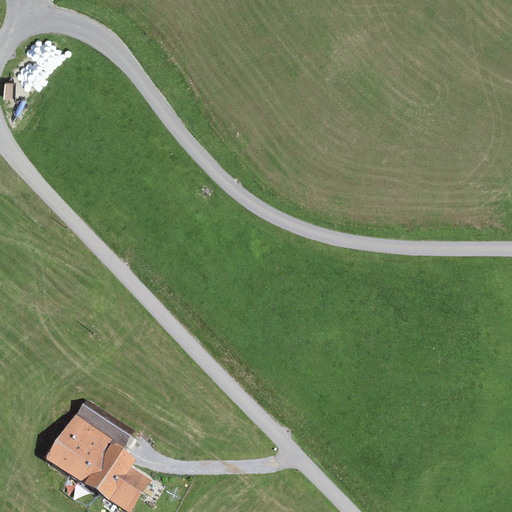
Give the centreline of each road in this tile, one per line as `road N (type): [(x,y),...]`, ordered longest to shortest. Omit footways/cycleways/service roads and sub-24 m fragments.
road 1 (track): [(511,250),(353,243),(296,226),(233,192),(99,36),(60,19),(29,20)]
road 2 (track): [(0,129),(7,147),(352,511)]
